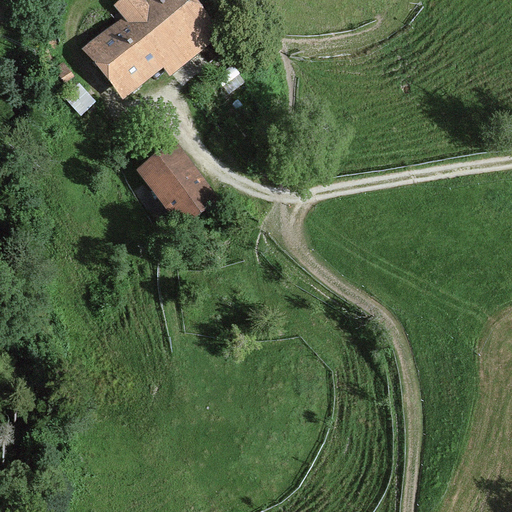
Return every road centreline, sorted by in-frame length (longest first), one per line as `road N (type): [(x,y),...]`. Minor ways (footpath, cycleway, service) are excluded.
road 1 (track): [(179,122),(221,176),(256,197),(290,201),(511,165)]
road 2 (track): [(407,511),(400,361),(384,325),(296,252),(281,229),(290,201)]
